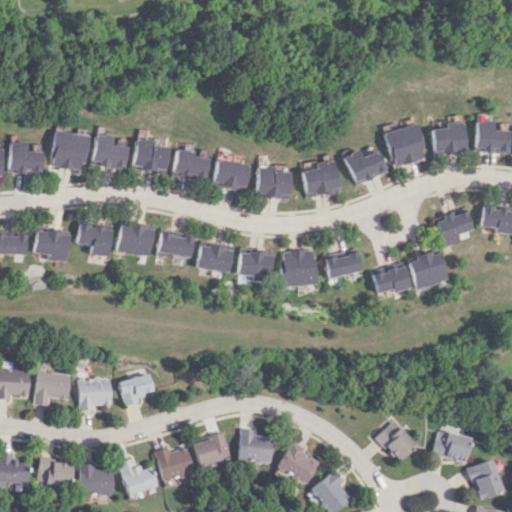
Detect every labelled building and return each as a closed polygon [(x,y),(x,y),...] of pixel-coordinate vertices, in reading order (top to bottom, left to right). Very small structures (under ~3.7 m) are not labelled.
[(504,152),(505,130),(489,129),(490,120),(472,119),(471,151),(504,152)] [(462,151),(459,120),(441,122),(441,127),(427,128),(430,155),(462,151)] [(380,131),(388,166),(421,158),(412,123),(380,131)] [(77,169),(77,161),(83,161),(86,134),(50,131),(47,167),(77,169)] [(88,163),(121,168),(124,146),(109,144),(110,135),(92,132),(88,163)] [(166,144),(132,139),(129,164),(138,165),(137,168),(161,172),(166,144)] [(38,151),(23,150),(24,141),(5,141),(4,172),(38,172),(38,151)] [(202,179),(204,157),(189,156),(190,150),(171,148),(169,176),(202,179)] [(339,156),(351,183),(381,170),(372,149),(358,156),(354,149),(339,156)] [(242,188),(245,163),(212,159),(209,184),(242,188)] [(314,167),(298,170),(303,197),(328,192),(327,187),(334,186),(329,159),(313,162),(314,167)] [(286,197),(287,168),(253,167),(252,197),(286,197)] [(511,228),(511,209),(482,205),(479,227),(511,232),(511,228)] [(441,246),(459,242),(457,232),(471,229),(467,210),(435,217),(441,246)] [(153,226),(119,222),(115,251),(149,255),(153,226)] [(76,243),(91,245),(90,253),(108,255),(111,227),(78,223),(76,243)] [(36,228),(33,252),(48,254),(48,259),(65,261),(69,233),(36,228)] [(0,253),(25,254),(26,234),(0,233),(0,253)] [(190,256),(192,236),(159,233),(156,252),(190,256)] [(199,243),(196,266),(228,271),(232,248),(199,243)] [(237,276),(271,277),(272,250),(239,248),(237,276)] [(361,269),(355,248),(323,256),(328,278),(361,269)] [(439,249),(407,259),(416,288),(448,279),(439,249)] [(410,286),(402,261),(370,271),(377,293),(393,288),(394,291),(410,286)] [(0,398),(7,398),(7,394),(25,395),(26,369),(0,368),(0,398)] [(64,399),(67,373),(34,369),(30,403),(44,405),(45,397),(64,399)] [(121,405),(138,401),(136,395),(151,391),(147,373),(116,380),(121,405)] [(89,404),(108,404),(107,377),(74,378),(75,409),(90,409),(89,404)] [(412,446),(393,420),(374,434),(394,460),(412,446)] [(235,459),(267,463),(270,436),(252,434),(252,429),(237,428),(235,459)] [(460,462),(467,437),(435,429),(429,453),(460,462)] [(195,465),(227,456),(220,433),(188,442),(195,465)] [(299,451),(301,447),(289,440),(273,467),(301,485),(315,461),(299,451)] [(150,451),(158,481),(190,472),(183,446),(166,451),(164,447),(150,451)] [(5,452),(0,451),(0,481),(23,482),(23,461),(5,461),(5,452)] [(30,481),(63,487),(68,463),(35,457),(30,481)] [(122,495),(152,485),(146,466),(133,470),(129,457),(112,462),(122,495)] [(462,467),(473,498),(497,490),(487,458),(462,467)] [(107,494),(106,468),(89,468),(89,463),(73,463),(74,494),(107,494)] [(321,511),(328,511),(347,498),(337,483),(340,480),(332,470),(305,490),(321,511)]
